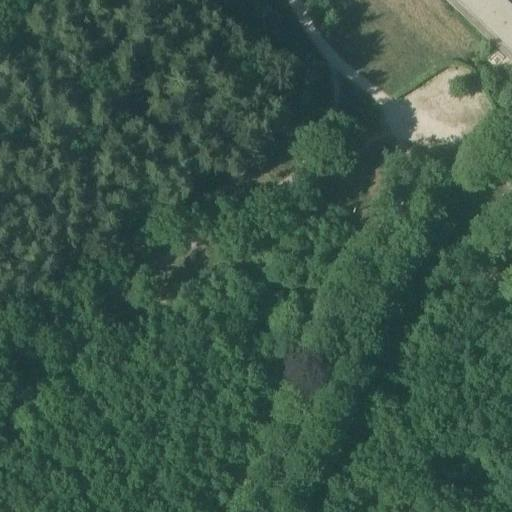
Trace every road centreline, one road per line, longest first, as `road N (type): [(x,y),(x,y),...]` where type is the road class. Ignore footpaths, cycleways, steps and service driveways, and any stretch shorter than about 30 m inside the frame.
road 1 (track): [(0,361),(413,121)]
road 2 (track): [(413,121),(413,143),(251,511)]
road 3 (track): [(293,0),(322,49),(413,121)]
road 4 (track): [(413,121),(444,98),(484,146),(511,198)]
